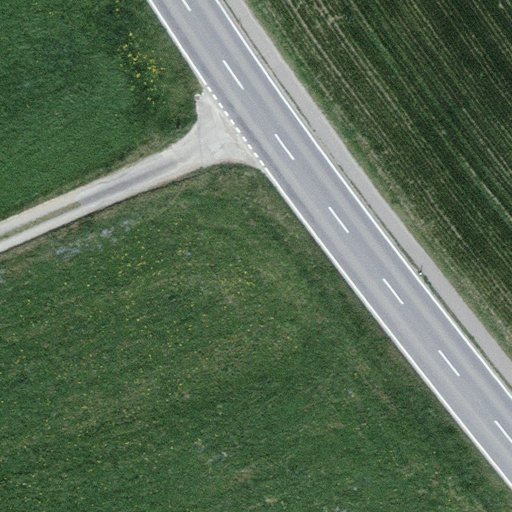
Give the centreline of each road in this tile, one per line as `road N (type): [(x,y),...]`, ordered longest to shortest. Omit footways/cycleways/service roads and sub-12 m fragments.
road 1 (tertiary): [(183,0),(266,124),(511,442)]
road 2 (track): [(266,124),(0,237)]
